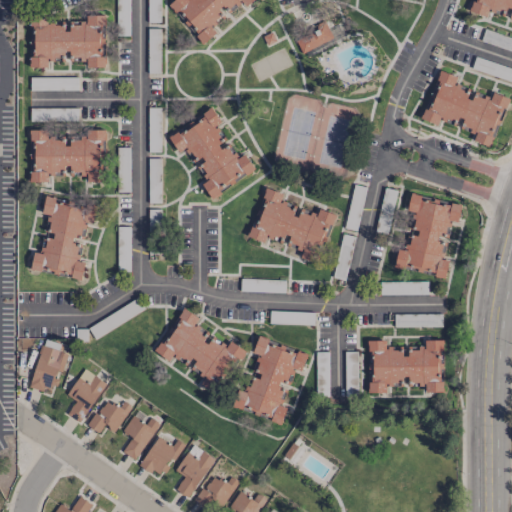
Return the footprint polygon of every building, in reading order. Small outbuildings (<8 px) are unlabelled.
[(252,0),(172,0),(170,2),(202,43),(216,32),(212,26),(242,2),(245,6),(252,0)] [(511,0),(473,0),(470,11),(486,16),(488,10),(510,17),(509,18),(511,19),(511,0)] [(30,66),(48,66),(48,58),(68,58),(68,60),(85,60),(85,67),(103,67),(103,48),(102,48),(102,14),(86,14),(86,20),(54,20),(54,17),(30,17),(30,66)] [(333,37),(324,21),(294,37),(302,53),(333,37)] [(509,97),(492,91),(491,96),(472,90),(472,89),(454,82),(457,76),(439,69),(422,119),(437,124),(439,120),(476,133),(473,140),(491,147),(509,97)] [(168,135),(178,152),(186,147),(206,180),(201,183),(210,197),(255,170),(244,153),(237,157),(217,124),(221,122),(212,108),(168,135)] [(104,131),(70,130),(69,145),(64,144),(65,134),(48,134),(48,129),(31,129),(30,181),(48,181),(48,174),(86,175),(86,181),(103,181),(104,131)] [(118,165),(128,165),(128,147),(118,147),(118,165)] [(248,236),(264,242),(265,238),(303,250),(300,257),(316,263),(333,213),(318,208),(317,213),(301,208),(298,216),(292,214),(296,204),(281,199),(283,193),(264,187),(248,236)] [(461,203),(413,194),(402,250),(398,249),(394,266),(445,277),(448,260),(443,259),(446,244),(450,220),(458,222),(461,203)] [(30,270),(82,277),(84,261),(78,260),(81,239),(83,239),(86,221),(93,222),(95,206),(44,198),(42,213),(47,214),(41,252),(33,251),(30,270)] [(241,348),(229,341),(227,345),(207,334),(209,331),(195,323),(198,317),(182,307),(155,352),(170,360),(171,357),(205,377),(201,384),(215,393),(241,348)] [(307,352),(260,337),(245,383),(239,381),(231,406),(281,422),(286,407),(281,405),(293,368),(301,371),(307,352)] [(67,352),(58,350),(60,343),(43,338),(29,386),(44,391),(45,384),(57,388),(67,352)] [(369,392),(386,392),(386,385),(403,385),(403,377),(407,377),(408,386),(424,385),(424,392),(441,391),(440,339),(423,339),(424,345),(407,345),(408,355),(402,355),(402,346),(392,346),(385,346),(385,340),(367,340),(367,351),(368,351),(369,392)] [(66,394),(75,400),(66,413),(79,422),(106,382),(83,368),(66,394)] [(114,431),(131,406),(124,401),(119,407),(106,398),(87,425),(98,432),(104,424),(114,431)] [(131,437),(122,451),(135,459),(159,422),(148,415),(144,422),(132,414),(122,431),(131,437)] [(172,445),(156,435),(140,464),(164,477),(183,442),(176,439),(172,445)] [(188,497),(214,458),(192,444),(175,470),(184,476),(175,488),(188,497)] [(207,509),(210,505),(219,511),(238,481),(232,477),(228,483),(213,474),(204,489),(201,487),(193,500),(207,509)] [(226,511),(256,511),(266,498),(258,493),(254,500),(239,491),(226,511)] [(84,511),(91,503),(78,495),(70,509),(59,503),(53,511),(84,511)]
